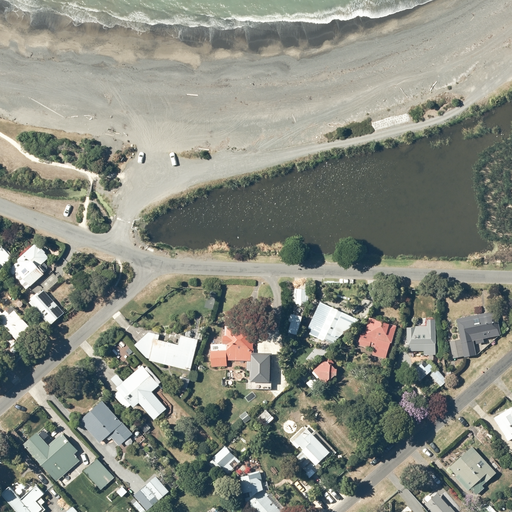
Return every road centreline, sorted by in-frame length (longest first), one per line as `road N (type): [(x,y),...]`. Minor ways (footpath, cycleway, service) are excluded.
road 1 (residential): [(158,266),(511,279)]
road 2 (residential): [(511,357),(338,511)]
road 3 (residential): [(0,410),(158,266)]
road 4 (residential): [(0,207),(158,266)]
road 5 (track): [(112,248),(140,192),(204,169)]
